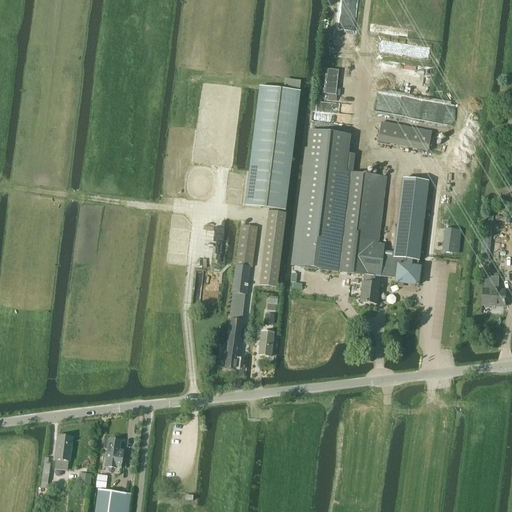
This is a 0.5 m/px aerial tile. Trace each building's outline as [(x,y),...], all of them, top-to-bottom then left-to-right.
[(259,88),(244,207),(284,212),(299,93),(259,88)] [(381,123),(377,144),(427,153),(431,133),(381,123)] [(305,156),(292,268),(363,276),(373,277),(379,278),(382,253),(383,246),(377,245),(385,178),(352,174),(354,156),(347,155),(349,137),(309,132),(306,156),(305,156)] [(382,253),(379,278),(395,280),(395,284),(417,287),(419,269),(416,268),(417,263),(418,263),(427,183),(401,180),(393,254),(382,253)] [(268,213),(259,287),(276,289),(285,215),(268,213)] [(224,321),(222,333),(227,333),(225,346),(227,346),(224,370),(235,371),(244,296),(246,296),(249,268),(252,269),(257,229),(240,226),(235,267),(231,294),(232,295),(228,322),(224,321)] [(488,264),(492,228),(483,227),(480,263),(488,264)] [(363,276),(360,304),(376,306),(378,286),(372,285),(373,277),(363,276)] [(482,290),(481,307),(503,308),(504,292),(497,291),(498,276),(493,276),(493,278),(484,278),(484,291),(482,290)] [(265,315),(265,324),(273,324),(274,316),(265,315)] [(260,334),(258,357),(270,358),(272,335),(260,334)] [(55,461),(54,469),(66,471),(68,463),(71,439),(58,437),(55,461)] [(104,442),(103,450),(107,450),(105,468),(116,469),(120,470),(122,452),(118,452),(119,442),(109,441),(108,443),(104,442)] [(79,474),(78,486),(90,488),(91,476),(79,474)] [(122,511),(125,496),(98,492),(95,511),(122,511)]
